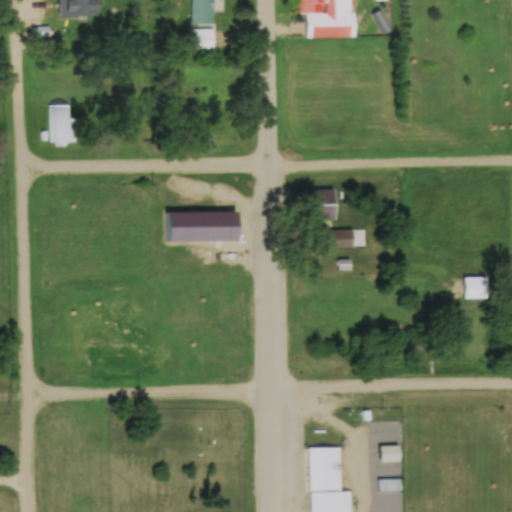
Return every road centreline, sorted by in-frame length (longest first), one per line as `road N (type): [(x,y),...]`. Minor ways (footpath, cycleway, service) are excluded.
road 1 (residential): [(26,511),(16,0)]
road 2 (residential): [(511,387),(26,397)]
road 3 (tertiary): [(275,511),(268,170)]
road 4 (residential): [(268,170),(21,181)]
road 5 (residential): [(268,170),(511,166)]
road 6 (tertiary): [(268,170),(266,0)]
